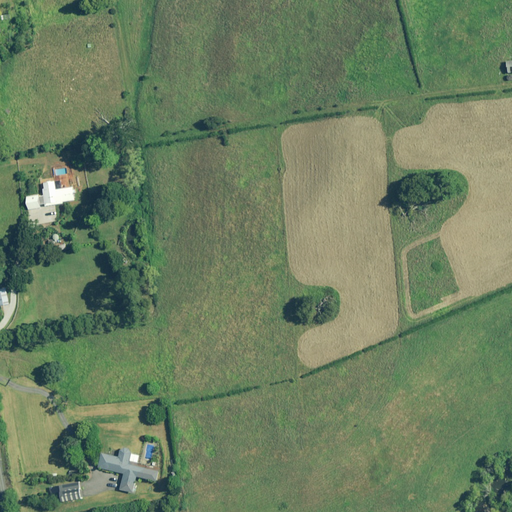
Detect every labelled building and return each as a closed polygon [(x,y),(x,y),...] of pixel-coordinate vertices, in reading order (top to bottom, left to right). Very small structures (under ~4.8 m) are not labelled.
[(42,188),(43,195),(39,196),(38,194),(25,196),(27,209),(40,207),(40,204),(44,204),(44,206),(63,203),(63,201),(75,199),(74,187),(63,188),(61,180),(43,183),(44,188),(42,188)] [(42,242),(31,243),(32,253),(43,252),(42,242)] [(0,305),(8,304),(5,287),(0,288),(0,305)] [(119,489),(134,492),(137,476),(157,481),(159,470),(129,463),(132,450),(120,447),(118,456),(101,452),(97,467),(123,473),(119,489)] [(80,482),(59,485),(62,502),(83,498),(80,482)]
